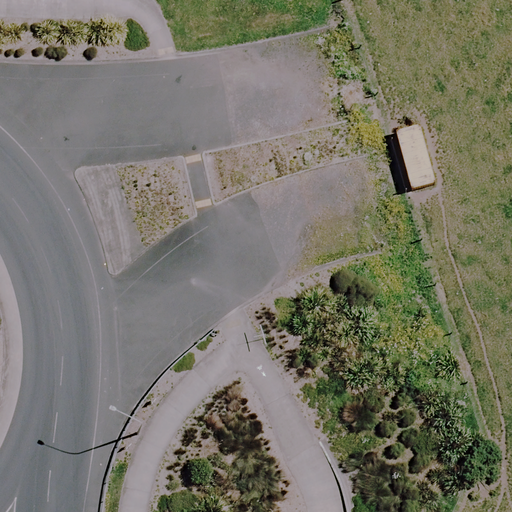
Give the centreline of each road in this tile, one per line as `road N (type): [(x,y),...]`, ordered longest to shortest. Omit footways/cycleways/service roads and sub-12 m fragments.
road 1 (secondary): [(407,208),(234,274),(62,374)]
road 2 (secondary): [(0,137),(367,93)]
road 3 (primary): [(0,183),(41,246),(59,308),(62,374)]
